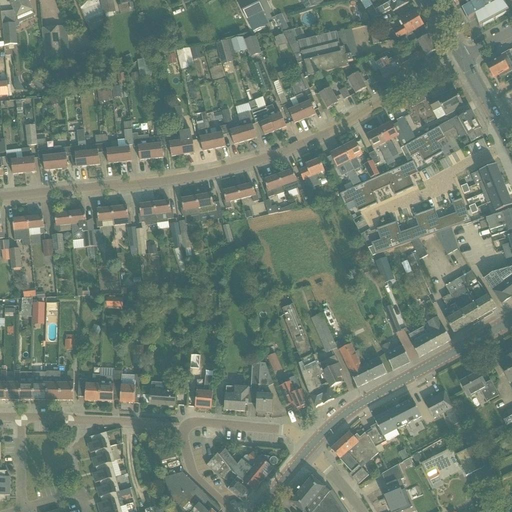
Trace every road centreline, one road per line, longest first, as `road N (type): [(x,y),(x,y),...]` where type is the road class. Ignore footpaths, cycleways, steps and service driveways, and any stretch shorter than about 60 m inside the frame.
road 1 (residential): [(0,202),(262,165),(461,63)]
road 2 (residential): [(308,448),(358,405),(511,320)]
road 3 (residential): [(308,448),(279,431),(189,425),(185,441),(198,478),(234,511)]
